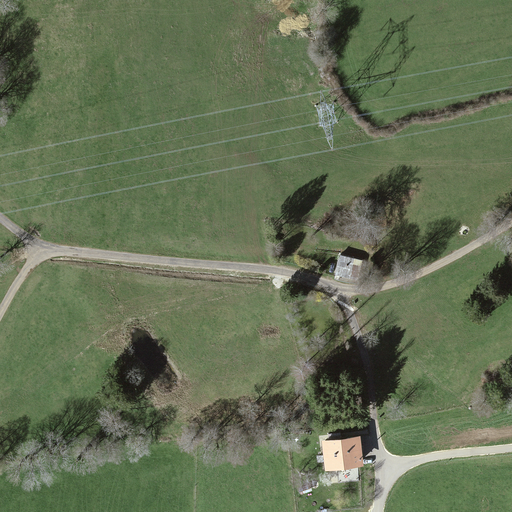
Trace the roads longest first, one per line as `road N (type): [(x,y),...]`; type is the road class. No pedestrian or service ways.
road 1 (unclassified): [(382,467),(365,360),(332,289),(280,271),(41,245)]
road 2 (unclassified): [(382,467),(511,448)]
